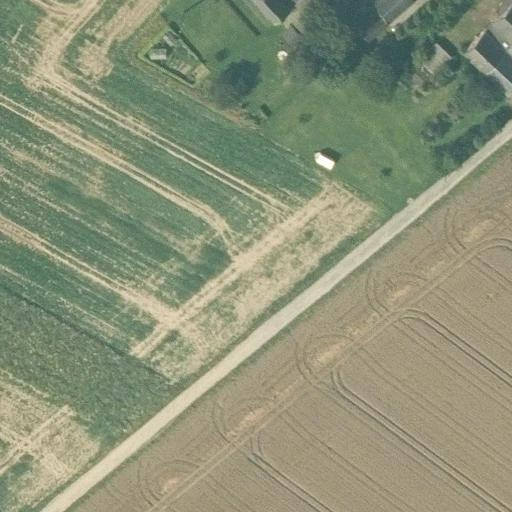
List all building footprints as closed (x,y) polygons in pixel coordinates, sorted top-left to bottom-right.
[(290,9),(281,0),(260,0),(276,19),(289,8),(289,9),(290,9)] [(298,0),(281,0),(290,9),(298,0)] [(375,0),(391,18),(412,0),(375,0)] [(511,0),(503,0),(496,8),(501,12),(494,20),(495,21),(487,29),(486,28),(465,50),(487,71),(511,44),(511,0)] [(382,17),(363,33),(369,40),(388,24),(382,17)] [(303,37),(292,25),(281,36),(292,48),(303,37)] [(437,42),(411,68),(427,84),(429,85),(454,59),(437,42)] [(511,44),(487,71),(509,91),(511,87),(511,44)] [(427,84),(411,68),(402,78),(418,94),(427,84)]
